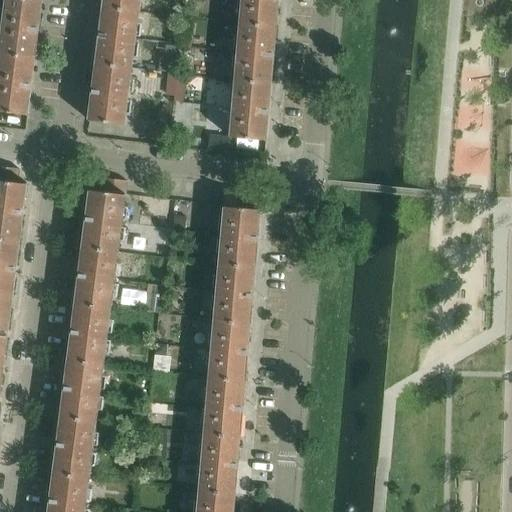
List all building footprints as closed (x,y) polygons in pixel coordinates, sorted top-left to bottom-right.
[(141,0),(105,0),(105,9),(140,13),(141,0)] [(279,0),(243,0),(242,26),(277,29),(279,0)] [(42,6),(7,2),(0,57),(35,61),(42,6)] [(140,13),(105,9),(97,65),(132,69),(140,13)] [(277,29),(242,26),(237,82),(272,85),(277,29)] [(167,45),(165,62),(180,64),(182,49),(182,47),(167,45)] [(35,61),(0,57),(0,59),(0,112),(28,116),(27,117),(28,117),(35,61)] [(132,69),(97,65),(90,122),(91,122),(124,126),(125,127),(132,69)] [(170,73),(167,96),(185,98),(188,75),(170,73)] [(272,85),(237,82),(232,139),(233,139),(233,138),(267,141),(272,85)] [(0,181),(18,184),(20,170),(0,167),(0,181)] [(103,179),(101,193),(126,196),(128,182),(103,179)] [(18,184),(0,181),(0,236),(21,239),(28,184),(27,184),(27,185),(18,184)] [(126,196),(101,193),(92,192),(92,191),(91,191),(84,247),(119,252),(126,196)] [(227,194),(226,209),(251,210),(252,196),(227,194)] [(251,210),(226,209),(220,268),(256,270),(261,210),(260,210),(260,211),(251,210)] [(175,214),(174,228),(186,229),(187,215),(175,214)] [(21,239),(0,236),(0,292),(14,295),(21,239)] [(119,252),(84,247),(77,304),(112,309),(119,252)] [(256,270),(220,268),(216,323),(251,326),(256,270)] [(14,295),(0,292),(0,369),(4,370),(14,295)] [(112,309),(77,304),(70,359),(105,364),(112,309)] [(251,326),(216,323),(211,379),(246,382),(251,326)] [(105,364),(70,359),(62,419),(97,423),(105,364)] [(246,382),(211,379),(206,436),(241,439),(246,382)] [(97,423),(62,419),(55,476),(90,480),(97,423)] [(241,439),(206,436),(201,492),(236,496),(241,439)] [(85,511),(90,480),(55,476),(50,511),(85,511)] [(234,511),(236,496),(201,492),(198,511),(234,511)]
